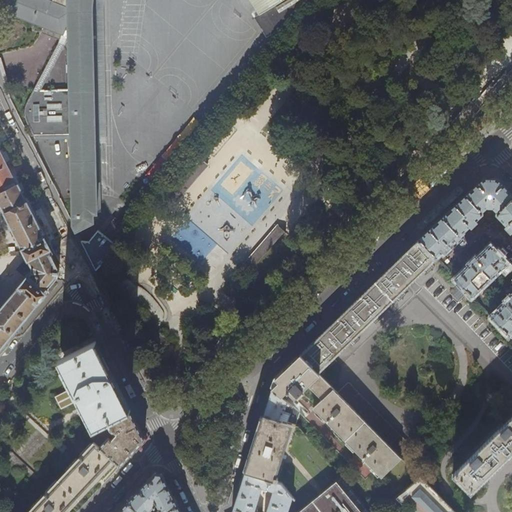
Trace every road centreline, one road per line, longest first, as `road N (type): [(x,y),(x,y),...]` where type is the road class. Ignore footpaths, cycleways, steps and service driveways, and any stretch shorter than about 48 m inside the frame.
road 1 (residential): [(163,441),(271,352),(487,143)]
road 2 (residential): [(0,370),(81,276),(163,441)]
